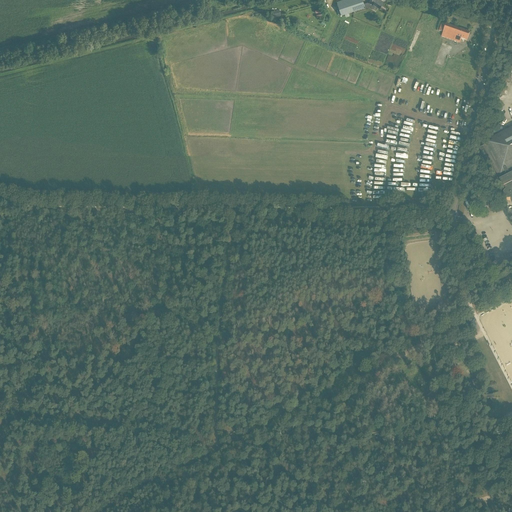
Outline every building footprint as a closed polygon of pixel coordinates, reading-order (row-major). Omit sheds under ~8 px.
[(339,8),(341,15),(354,11),(365,7),(362,0),(340,0),(337,1),(339,8)] [(370,1),(369,2),(371,4),(370,6),(375,10),(378,6),(379,7),(383,1),(381,0),(370,0),(369,1),(370,1)] [(272,10),(274,17),(281,15),(280,8),(272,10)] [(441,37),(459,43),(461,39),(467,41),(470,33),(445,25),(441,24),(438,31),(443,33),(441,37)] [(482,153),(483,152),(485,156),(484,157),(489,166),(492,165),(506,191),(505,191),(505,192),(504,192),(504,193),(504,194),(503,194),(503,195),(503,196),(504,197),(504,198),(505,199),(506,200),(507,200),(508,200),(509,200),(510,200),(511,203),(511,128),(491,139),(492,142),(479,149),(482,153)]
